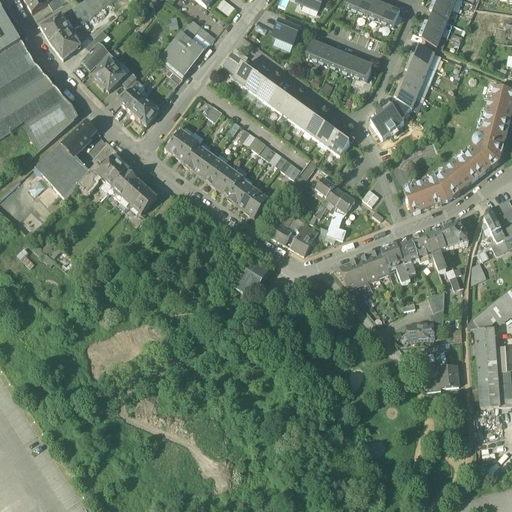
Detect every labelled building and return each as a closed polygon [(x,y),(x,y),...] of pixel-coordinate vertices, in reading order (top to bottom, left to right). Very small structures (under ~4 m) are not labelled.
[(22,0),(32,16),(48,7),(50,6),(50,5),(54,3),(52,0),(22,0)] [(48,7),(52,13),(62,7),(58,0),(54,3),(50,5),(50,6),(48,7)] [(91,0),(61,18),(71,34),(74,32),(111,4),(108,0),(91,0)] [(193,0),(207,11),(213,3),(208,0),(193,0)] [(325,0),(297,0),(296,6),(303,9),(318,15),(319,15),(325,0)] [(349,0),(345,12),(357,17),(364,0),(363,0),(349,0)] [(376,5),(364,0),(357,17),(369,21),(376,5)] [(435,15),(430,26),(424,41),(422,46),(437,52),(442,39),(453,13),(458,1),(458,0),(440,0),(441,1),(435,15)] [(434,0),(429,13),(435,15),(441,1),(439,0),(434,0)] [(463,4),(458,1),(453,13),(458,16),(463,4)] [(227,5),(223,2),(216,10),(221,13),(227,5)] [(231,8),(227,5),(221,13),(225,16),(231,8)] [(388,10),(376,5),(369,21),(381,26),(388,10)] [(0,132),(4,139),(22,128),(65,103),(35,67),(22,45),(21,45),(2,13),(3,13),(0,8),(0,132)] [(235,12),(231,8),(225,16),(229,20),(235,12)] [(316,21),(318,15),(303,9),(301,15),(316,21)] [(400,15),(388,10),(381,26),(393,31),(394,28),(398,19),(400,15)] [(40,30),(50,46),(71,34),(61,18),(40,30)] [(403,21),(398,19),(394,28),(399,30),(403,21)] [(289,22),(287,27),(300,32),(300,33),(304,34),(306,29),(289,22)] [(215,41),(192,23),(181,36),(189,43),(196,35),(202,39),(211,47),(215,41)] [(287,27),(279,24),(272,41),(293,49),(300,33),(300,32),(287,27)] [(419,38),(424,41),(430,26),(425,24),(419,38)] [(486,31),(496,35),(497,31),(498,29),(488,26),(486,31)] [(99,31),(91,38),(94,43),(102,35),(99,31)] [(74,32),(71,34),(50,46),(63,63),(78,52),(77,49),(79,47),(75,41),(78,39),(74,32)] [(103,34),(102,35),(94,43),(99,47),(108,39),(103,34)] [(132,39),(136,43),(141,38),(137,34),(132,39)] [(170,72),(182,83),(204,55),(189,43),(181,36),(159,63),(170,72)] [(85,51),(94,43),(91,38),(81,44),(85,51)] [(447,41),(442,39),(437,52),(442,55),(447,41)] [(99,47),(94,43),(85,51),(90,56),(99,47)] [(306,61),(318,66),(325,50),(313,45),(306,61)] [(97,70),(103,63),(109,57),(99,47),(90,56),(82,64),(92,74),(97,70)] [(318,66),(330,71),(337,55),(325,50),(318,66)] [(109,57),(114,62),(120,56),(115,51),(109,57)] [(232,82),(244,91),(254,78),(249,74),(253,69),(246,64),(248,61),(235,52),(229,60),(241,69),(236,76),(232,82)] [(412,55),(408,64),(429,72),(435,58),(420,52),(417,58),(412,55)] [(330,71),(342,76),(349,60),(337,55),(330,71)] [(114,62),(109,57),(103,63),(107,68),(109,66),(110,66),(114,62)] [(441,61),(435,58),(429,72),(435,75),(441,61)] [(224,67),(236,76),(241,69),(229,60),(224,67)] [(342,76),(354,81),(361,65),(349,60),(342,76)] [(120,67),(114,62),(110,66),(109,66),(107,68),(101,74),(94,81),(94,82),(98,85),(96,86),(104,94),(105,92),(109,96),(114,91),(120,85),(125,80),(116,72),(120,67)] [(435,75),(429,72),(408,64),(405,72),(411,74),(408,79),(423,86),(430,88),(435,75)] [(122,65),(120,67),(116,72),(125,80),(130,75),(131,75),(122,65)] [(373,70),(361,65),(354,81),(366,86),(373,70)] [(165,78),(166,77),(169,73),(162,67),(158,72),(165,78)] [(88,78),(93,83),(94,82),(94,81),(101,74),(97,70),(92,74),(88,78)] [(500,71),(498,78),(504,80),(507,74),(500,71)] [(166,77),(171,81),(178,88),(182,83),(170,72),(169,73),(166,77)] [(120,85),(126,92),(135,83),(137,81),(130,75),(125,80),(120,85)] [(259,81),(254,78),(244,91),(249,94),(256,100),(269,82),(262,76),(259,81)] [(214,79),(209,86),(214,90),(219,83),(214,79)] [(418,99),(423,86),(408,79),(406,85),(400,83),(397,91),(418,99)] [(175,92),(178,88),(171,81),(167,86),(175,92)] [(314,81),(310,88),(318,91),(321,85),(314,81)] [(371,88),(366,86),(354,81),(351,88),(368,96),(371,88)] [(276,87),(269,82),(256,100),(268,108),(278,95),(273,92),(276,87)] [(126,92),(131,96),(138,87),(135,83),(126,92)] [(325,86),(321,95),(330,98),(333,90),(325,86)] [(424,102),(430,88),(423,86),(418,99),(424,102)] [(127,114),(131,118),(144,103),(138,98),(143,93),(144,91),(138,87),(131,96),(121,107),(128,114),(127,114)] [(412,113),(418,99),(397,91),(394,99),(399,101),(397,107),(411,113),(412,113)] [(510,124),(511,114),(511,97),(506,96),(504,93),(502,94),(492,92),(492,93),(494,94),(492,101),(490,101),(489,105),(486,114),(485,119),(487,120),(485,127),(483,135),(481,135),(480,140),(479,142),(477,142),(475,143),(473,146),(473,149),(476,152),(474,153),(470,156),(471,158),(465,163),(458,168),(457,166),(453,169),(446,174),(442,177),(444,179),(437,184),(428,187),(427,185),(423,187),(417,189),(416,190),(421,202),(423,201),(424,202),(428,212),(435,209),(441,207),(441,206),(447,204),(453,200),(459,196),(471,187),(472,186),(472,185),(484,176),(485,176),(486,176),(491,171),(497,167),(494,163),(501,158),(503,151),(505,142),(505,141),(504,141),(508,125),(509,125),(510,124)] [(485,104),(489,105),(490,101),(492,101),(494,94),(492,93),(492,92),(490,92),(487,94),(486,100),(483,101),(485,104)] [(138,98),(144,103),(148,98),(143,93),(138,98)] [(253,104),(256,100),(249,94),(245,99),(253,104)] [(283,99),(278,95),(268,108),(280,117),(293,99),(286,94),(283,99)] [(300,104),(293,99),(280,117),(292,126),(302,112),(297,109),(300,104)] [(418,116),(424,102),(418,99),(412,113),(418,116)] [(344,110),(350,113),(353,105),(347,102),(344,110)] [(72,110),(65,103),(22,128),(39,155),(79,121),(72,110)] [(158,115),(144,103),(131,118),(141,126),(142,126),(146,130),(158,115)] [(201,116),(206,120),(213,110),(208,106),(201,116)] [(397,107),(393,113),(402,124),(411,113),(397,107)] [(222,116),(213,110),(206,120),(215,126),(222,116)] [(306,116),(302,112),(292,126),(304,134),(317,116),(310,111),(306,116)] [(404,127),(402,124),(393,113),(393,112),(385,118),(383,116),(376,121),(377,123),(371,128),(382,143),(404,127)] [(478,139),(480,140),(481,135),(483,135),(485,127),(487,120),(485,119),(486,114),(485,113),(482,115),(480,124),(477,125),(479,128),(476,137),(478,139)] [(324,121),(317,116),(304,134),(316,143),(325,130),(321,126),(324,121)] [(60,147),(75,161),(86,149),(83,146),(96,133),(86,124),(60,147)] [(228,136),(233,139),(240,129),(235,126),(228,136)] [(304,134),(292,126),(291,127),(295,131),(293,134),(300,140),(304,134)] [(330,133),(325,130),(316,143),(328,152),(341,134),(334,128),(330,133)] [(243,146),(250,137),(245,133),(238,143),(243,146)] [(176,160),(178,158),(191,141),(181,134),(168,151),(173,155),(171,157),(176,160)] [(348,139),(341,134),(328,152),(340,160),(350,147),(344,144),(348,139)] [(243,146),(248,150),(255,141),(250,137),(243,146)] [(199,148),(191,141),(178,158),(182,161),(181,163),(185,167),(186,167),(198,149),(199,148)] [(255,141),(248,150),(259,158),(266,148),(255,141)] [(102,172),(115,159),(118,155),(108,145),(92,162),(97,167),(102,172)] [(35,170),(65,203),(79,187),(90,175),(75,161),(60,147),(35,170)] [(259,158),(269,165),(276,155),(266,148),(259,158)] [(207,156),(198,149),(186,167),(190,170),(188,172),(193,175),(195,173),(207,156)] [(452,168),(453,169),(457,166),(458,168),(465,163),(471,158),(470,156),(474,153),(473,152),(469,151),(462,157),(460,156),(459,159),(452,164),(452,168)] [(281,159),(276,155),(269,165),(274,169),(281,159)] [(216,162),(207,156),(195,173),(199,176),(197,178),(202,182),(203,179),(216,162)] [(216,162),(225,169),(229,164),(220,157),(216,162)] [(107,181),(115,188),(128,174),(123,169),(124,167),(117,161),(115,159),(102,172),(100,174),(107,181)] [(274,169),(279,173),(286,163),(281,160),(274,169)] [(225,169),(216,162),(203,179),(208,182),(206,185),(211,188),(212,186),(225,169)] [(279,173),(284,176),(291,167),(286,163),(279,173)] [(294,184),(300,189),(304,183),(316,168),(310,163),(294,184)] [(92,182),(100,174),(102,172),(97,167),(90,175),(79,187),(87,194),(95,185),(92,182)] [(284,176),(289,180),(296,170),(291,167),(284,176)] [(234,175),(225,169),(212,186),(216,189),(215,191),(220,194),(221,192),(234,175)] [(234,175),(243,181),(247,175),(238,169),(234,175)] [(301,174),(296,170),(289,180),(294,183),(301,174)] [(423,186),(423,187),(427,185),(428,187),(437,184),(444,179),(442,177),(446,174),(445,173),(442,172),(435,178),(432,177),(432,180),(424,183),(423,186)] [(123,201),(130,207),(146,190),(128,174),(115,188),(112,191),(117,195),(114,198),(120,204),(123,201)] [(243,181),(234,175),(221,192),(225,195),(224,197),(229,201),(229,200),(242,183),(243,181)] [(486,177),(486,176),(485,176),(484,176),(472,185),(472,186),(471,187),(473,187),(478,182),(479,182),(479,181),(480,181),(486,177)] [(323,180),(315,191),(326,200),(334,189),(323,180)] [(99,190),(107,197),(112,191),(115,188),(107,181),(99,190)] [(45,190),(38,183),(28,192),(35,199),(45,190)] [(251,190),(242,183),(229,200),(233,203),(232,206),(236,209),(238,207),(251,190)] [(309,195),(313,190),(304,183),(300,189),(303,191),(309,195)] [(287,192),(296,199),(303,191),(300,189),(294,184),(287,192)] [(404,195),(405,198),(413,195),(412,191),(416,190),(417,189),(416,185),(413,184),(412,187),(405,190),(404,193),(404,194),(404,195)] [(329,204),(333,207),(336,209),(345,197),(334,189),(326,200),(325,201),(329,204)] [(157,200),(146,190),(130,207),(141,218),(157,200)] [(259,196),(251,190),(238,207),(242,210),(240,212),(245,215),(247,213),(259,196)] [(325,201),(326,200),(315,191),(313,190),(309,195),(314,199),(323,204),(325,201)] [(413,216),(414,217),(421,215),(428,212),(424,202),(423,201),(421,202),(416,190),(412,191),(413,195),(405,198),(407,204),(406,206),(408,207),(412,217),(413,216)] [(303,191),(296,199),(308,208),(314,199),(309,195),(303,191)] [(362,202),(367,206),(374,196),(369,192),(362,202)] [(269,203),(259,196),(247,213),(251,216),(249,218),(254,222),(269,203)] [(374,196),(367,206),(371,209),(379,200),(374,196)] [(460,198),(459,196),(453,200),(447,204),(441,206),(441,207),(435,209),(436,211),(442,209),(441,208),(448,205),(454,201),(454,202),(460,198)] [(345,197),(336,209),(345,216),(346,216),(354,204),(345,197)] [(122,216),(130,207),(123,201),(120,204),(115,210),(122,216)] [(326,209),(329,204),(325,201),(323,204),(313,217),(317,219),(320,221),(326,210),(326,209)] [(511,202),(490,212),(500,231),(511,225),(511,202)] [(326,237),(335,240),(339,231),(342,220),(343,220),(346,216),(345,216),(336,209),(334,212),(335,213),(333,217),(329,229),(327,233),(326,237)] [(283,210),(275,225),(279,228),(287,213),(283,210)] [(489,231),(494,241),(503,236),(500,231),(490,212),(486,216),(484,222),(486,226),(489,231)] [(283,230),(291,235),(293,232),(288,229),(292,223),(300,229),(306,228),(302,225),(287,213),(279,228),(283,231),(283,230)] [(372,217),(380,223),(383,220),(375,213),(372,217)] [(326,227),(315,223),(311,221),(308,225),(316,228),(321,230),(327,233),(329,229),(329,228),(326,227)] [(266,237),(268,238),(275,225),(273,224),(272,225),(271,225),(269,228),(270,229),(266,237)] [(279,228),(275,225),(268,238),(275,242),(283,231),(279,228)] [(459,226),(439,234),(446,253),(447,254),(462,248),(463,250),(468,248),(468,245),(465,237),(463,235),(459,226)] [(292,252),(304,259),(306,255),(318,235),(306,228),(300,229),(297,234),(300,237),(292,252)] [(283,230),(283,231),(275,242),(284,248),(291,235),(283,230)] [(346,233),(339,231),(335,240),(343,243),(346,233)] [(435,257),(446,253),(439,234),(425,239),(434,264),(439,276),(445,274),(446,274),(440,259),(438,258),(437,258),(436,259),(435,257)] [(497,248),(505,244),(506,244),(503,236),(494,241),(497,248)] [(429,266),(434,264),(425,239),(411,244),(420,267),(428,264),(429,266)] [(44,255),(46,257),(53,249),(48,244),(41,252),(44,255)] [(421,268),(420,267),(411,244),(397,249),(408,280),(416,277),(413,271),(421,268)] [(497,248),(497,249),(500,257),(509,253),(505,244),(497,248)] [(40,260),(44,255),(41,252),(36,248),(32,252),(40,260)] [(410,285),(408,280),(397,249),(381,255),(387,271),(395,268),(396,272),(402,288),(410,285)] [(479,266),(500,257),(497,249),(475,259),(479,266)] [(58,250),(49,260),(53,263),(61,254),(58,250)] [(17,258),(21,263),(25,258),(28,255),(24,251),(17,258)] [(388,275),(387,271),(381,255),(371,259),(379,282),(390,277),(388,275)] [(49,260),(46,257),(42,262),(51,271),(56,266),(53,263),(49,260)] [(35,268),(25,258),(21,263),(31,272),(35,268)] [(369,285),(379,282),(371,259),(360,263),(369,285)] [(358,289),(369,285),(360,263),(350,267),(358,289)] [(249,298),(254,289),(263,294),(270,280),(259,274),(261,268),(255,265),(240,293),(249,298)] [(348,293),(358,289),(350,267),(339,271),(348,293)] [(472,270),(471,286),(485,280),(479,267),(472,270)] [(448,282),(449,282),(456,280),(456,279),(453,271),(446,274),(445,274),(448,282)] [(449,282),(454,294),(460,291),(456,280),(449,282)] [(511,292),(487,311),(497,324),(496,325),(500,330),(511,320),(511,292)] [(428,302),(429,307),(444,302),(444,296),(441,297),(428,302)] [(444,307),(444,302),(429,307),(431,312),(444,307)] [(444,313),(444,307),(431,312),(433,317),(443,313),(444,313)] [(477,330),(478,331),(492,329),(496,325),(497,324),(487,311),(473,322),(477,330)] [(443,328),(443,313),(433,317),(430,318),(431,327),(432,327),(432,329),(443,328)] [(467,326),(468,332),(477,330),(473,322),(467,326)] [(408,330),(410,344),(434,341),(432,329),(432,327),(431,327),(417,329),(408,330)] [(475,335),(476,351),(495,350),(493,333),(475,335)] [(426,348),(427,356),(438,354),(438,352),(438,347),(426,348)] [(476,351),(480,396),(481,412),(499,411),(497,376),(495,351),(495,350),(476,351)] [(505,350),(495,351),(497,376),(507,375),(505,350)] [(426,372),(417,356),(412,359),(420,375),(426,372)] [(438,371),(439,381),(440,391),(459,389),(457,369),(438,371)] [(507,375),(497,376),(499,411),(511,409),(511,399),(510,375),(507,375)] [(441,394),(440,391),(439,381),(426,382),(427,392),(427,395),(441,394)] [(471,413),(481,412),(480,396),(470,397),(471,413)]
